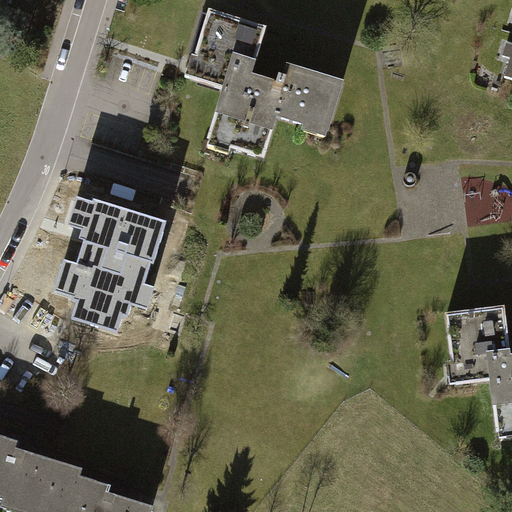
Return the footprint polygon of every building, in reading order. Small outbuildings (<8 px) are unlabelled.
[(249,79),(253,68),(262,39),(208,21),(186,86),(223,98),(216,118),(269,135),(275,116),(306,126),(304,133),(323,139),(339,89),(289,73),(283,90),(249,79)] [(165,229),(98,208),(71,296),(84,300),(77,324),(118,337),(125,315),(136,319),(165,229)] [(511,363),(509,364),(503,314),(445,320),(452,387),(492,383),(498,436),(511,434),(511,363)] [(4,511),(62,511),(75,478),(77,473),(17,452),(18,447),(0,440),(0,504),(2,505),(0,511),(4,511)] [(75,478),(62,511),(154,511),(105,495),(107,489),(75,478)]
